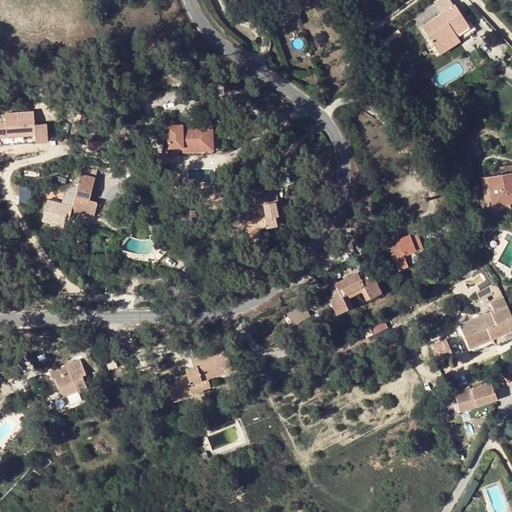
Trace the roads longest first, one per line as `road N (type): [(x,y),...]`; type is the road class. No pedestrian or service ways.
road 1 (tertiary): [(0,319),(219,308),(269,287),(325,227),(346,179),(339,136),(309,103),(216,38),(189,0)]
road 2 (unknown): [(136,314),(127,293),(82,291),(55,267),(23,217),(6,170)]
road 3 (unknown): [(511,342),(469,369),(435,377),(420,360),(399,291)]
road 4 (unknown): [(178,312),(181,235),(124,169)]
